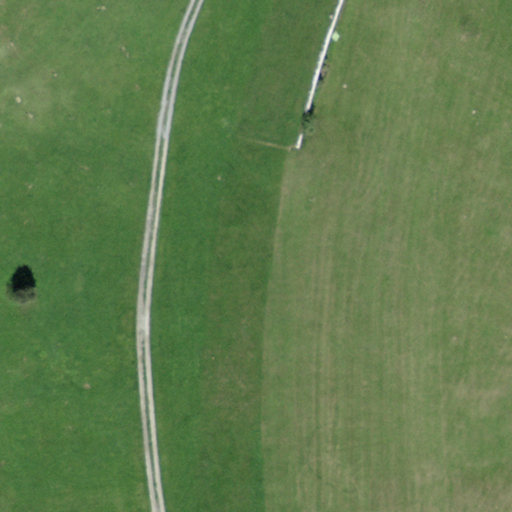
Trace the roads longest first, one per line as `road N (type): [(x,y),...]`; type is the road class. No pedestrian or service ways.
road 1 (primary): [(302,0),(249,205),(220,511)]
road 2 (track): [(189,0),(170,57),(148,210),(145,412),(160,511)]
